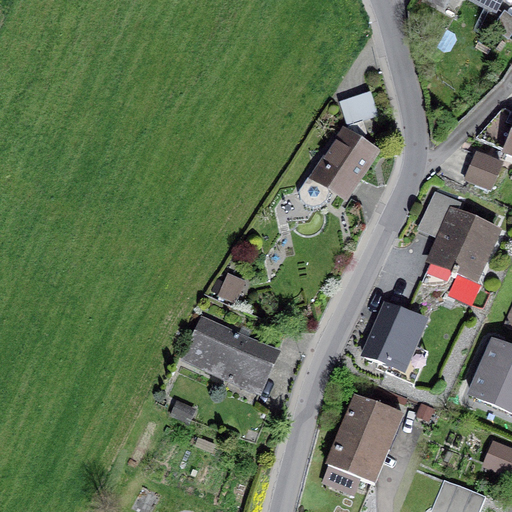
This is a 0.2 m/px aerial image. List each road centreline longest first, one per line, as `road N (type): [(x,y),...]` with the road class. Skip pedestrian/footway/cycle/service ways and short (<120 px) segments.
road 1 (residential): [(286,511),(397,198)]
road 2 (residential): [(397,198),(407,119),(377,25)]
road 3 (residential): [(397,198),(511,63)]
